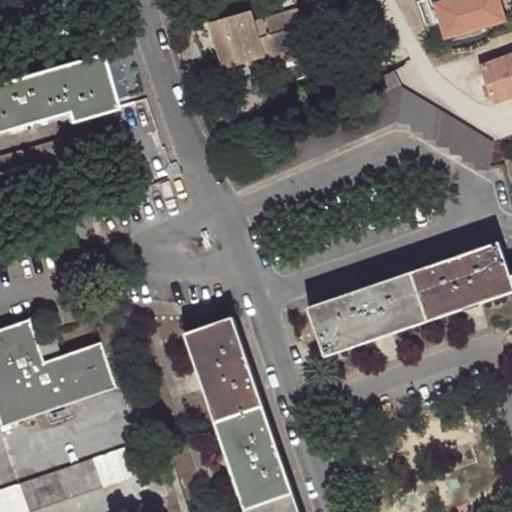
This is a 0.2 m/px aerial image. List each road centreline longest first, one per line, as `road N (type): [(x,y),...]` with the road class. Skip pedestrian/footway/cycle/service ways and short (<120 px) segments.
road 1 (unknown): [(493,218),(463,182),(414,156),(355,162),(216,220)]
road 2 (unknown): [(0,435),(116,400)]
